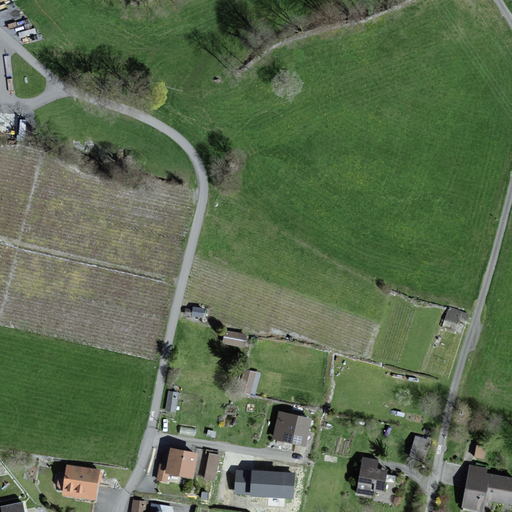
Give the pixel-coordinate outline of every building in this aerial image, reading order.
[(7,20),(10,31),(32,25),(28,13),(7,20)] [(201,317),(202,309),(193,307),(191,315),(201,317)] [(465,320),(467,315),(449,307),(445,319),(456,324),(458,318),(465,320)] [(245,335),(225,331),(223,342),(243,346),(245,335)] [(255,375),(244,372),(240,389),(251,392),(255,375)] [(178,394),(168,393),(166,412),(176,413),(178,394)] [(312,420),(280,413),(275,438),(307,445),(312,420)] [(429,441),(415,437),(411,453),(424,457),(429,441)] [(479,443),(474,452),(483,456),(488,447),(479,443)] [(196,454),(171,450),(168,467),(160,465),(157,480),(166,482),(167,473),(192,478),(196,454)] [(219,456),(209,454),(205,478),(215,480),(219,456)] [(377,461),(362,458),(357,493),(369,495),(370,489),(383,491),(386,472),(375,470),(377,461)] [(295,494),(296,468),(236,466),(235,492),(295,494)] [(99,472),(68,467),(64,496),(95,500),(99,472)] [(486,471),(469,468),(463,510),(476,511),(483,511),(485,502),(511,505),(511,480),(485,477),(486,471)] [(142,511),(144,503),(133,501),(132,511),(142,511)]
